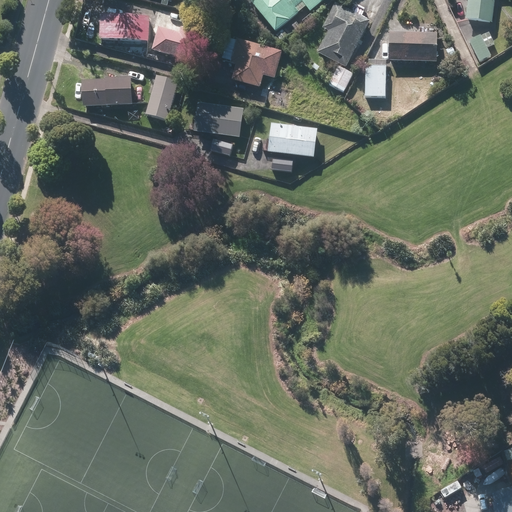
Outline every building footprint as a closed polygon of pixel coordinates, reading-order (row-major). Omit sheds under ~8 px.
[(247,0),(275,34),(308,8),(312,13),(327,0),(247,0)] [(496,0),(469,0),(467,20),(493,27),(496,0)] [(369,25),(335,8),(322,33),(329,37),(319,55),(347,69),(369,25)] [(151,20),(101,17),(99,43),(149,46),(151,20)] [(180,36),(159,30),(153,51),(191,62),(199,34),(182,29),(180,36)] [(438,63),(438,30),(423,30),(423,37),(390,36),(390,62),(438,63)] [(495,44),(490,34),(470,44),(480,64),(492,58),(487,48),(495,44)] [(283,54),(236,42),(230,65),(237,67),(233,84),(261,91),(265,79),(276,81),(283,54)] [(387,68),(367,67),(366,99),(386,100),(387,68)] [(354,76),(340,68),(330,85),(345,93),(354,76)] [(179,86),(152,78),(148,93),(153,94),(147,117),(169,123),(179,86)] [(132,81),(84,83),(85,110),(133,108),(132,81)] [(245,111),(198,105),(194,134),(241,140),(245,111)] [(362,124),(345,111),(338,119),(355,133),(362,124)] [(318,131),(272,127),(269,157),(315,161),(318,131)] [(234,147),(214,139),(210,151),(229,159),(234,147)] [(294,162),(274,161),(273,173),(293,175),(294,162)] [(511,511),(511,489),(492,495),(497,511),(511,511)]
